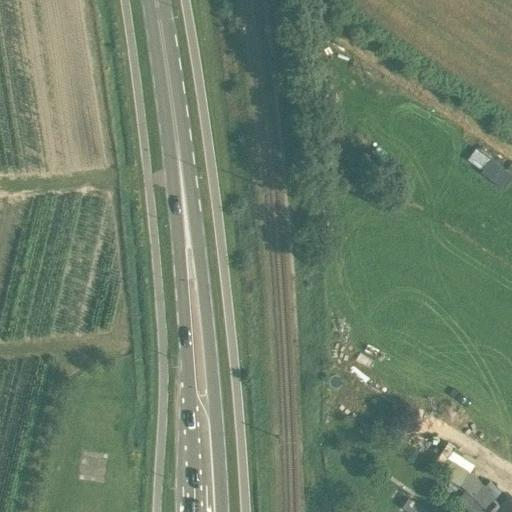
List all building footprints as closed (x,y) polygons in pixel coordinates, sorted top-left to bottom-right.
[(511,177),(511,172),(492,157),(481,170),(504,188),(511,177)] [(372,421),(367,430),(381,438),(386,429),(372,421)] [(484,484),(467,468),(456,481),(465,489),(491,511),(493,511),(500,505),(493,498),(500,490),(489,479),(484,484)] [(491,511),(465,489),(456,499),(471,511),(491,511)] [(433,511),(421,504),(421,505),(407,497),(401,507),(409,511),(433,511)]
